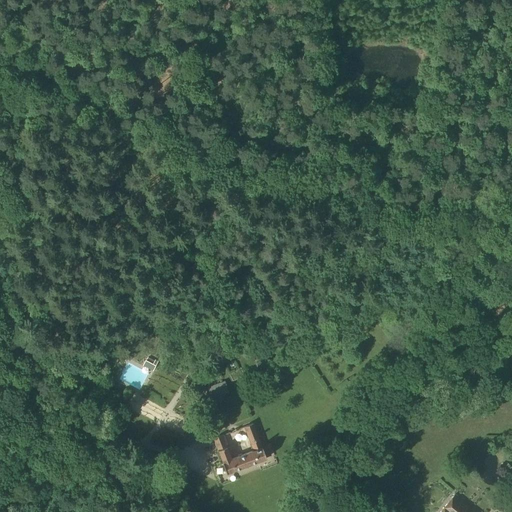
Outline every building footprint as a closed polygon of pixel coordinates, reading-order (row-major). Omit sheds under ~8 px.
[(242,335),(240,329),(236,331),(236,332),(234,333),(237,338),(235,338),(244,359),(251,355),(253,359),(260,356),(257,352),(258,352),(249,331),(242,335)] [(153,371),(158,361),(155,359),(153,364),(145,360),(143,365),(153,371)] [(206,384),(221,378),(215,362),(201,367),(206,384)] [(262,448),(253,424),(244,427),(253,451),(231,460),(226,448),(228,447),(223,435),(214,439),(215,442),(214,443),(215,447),(217,448),(223,463),(222,463),(226,473),(266,458),(262,447),(262,448)] [(442,509),(445,511),(475,511),(454,494),(442,509)]
